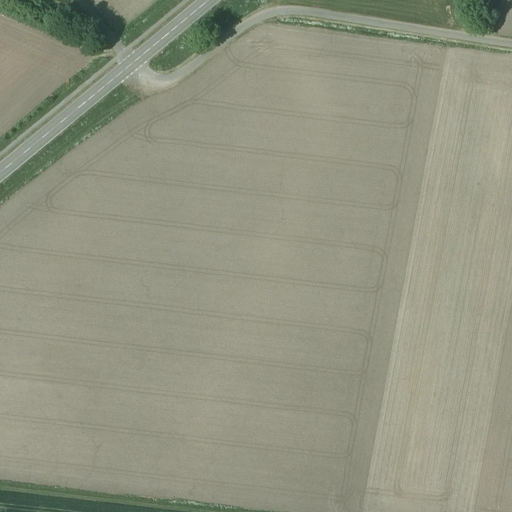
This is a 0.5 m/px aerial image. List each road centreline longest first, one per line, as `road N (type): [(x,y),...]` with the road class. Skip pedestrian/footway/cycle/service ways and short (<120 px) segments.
road 1 (unclassified): [(511,43),(285,10),(243,26),(169,79),(145,80),(131,65)]
road 2 (secondary): [(0,173),(131,65)]
